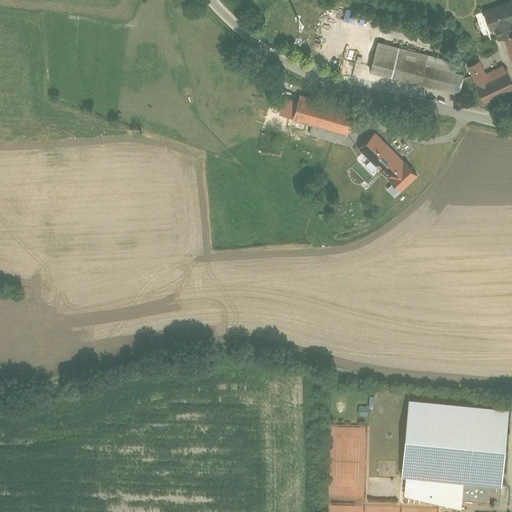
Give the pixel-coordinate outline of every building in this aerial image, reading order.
[(504,31),(511,28),(511,0),(493,0),(492,1),(484,4),(492,25),(495,24),(499,33),(504,31)] [(373,66),(460,88),(466,68),(456,65),(458,56),(381,36),(373,66)] [(467,60),(485,98),(511,85),(511,74),(505,59),(488,67),(481,54),(467,60)] [(319,93),(306,89),(299,116),(315,120),(313,129),(350,139),(357,113),(360,103),(319,93)] [(378,126),(361,143),(397,178),(390,185),(399,194),(424,169),(413,157),(410,159),(378,126)] [(334,156),(336,164),(346,161),(344,153),(334,156)] [(511,405),(511,404),(408,394),(401,471),(408,471),(408,490),(467,504),(467,495),(494,497),(494,490),(501,490),(501,481),(506,481),(511,405)] [(357,406),(356,415),(366,416),(367,407),(357,406)]
